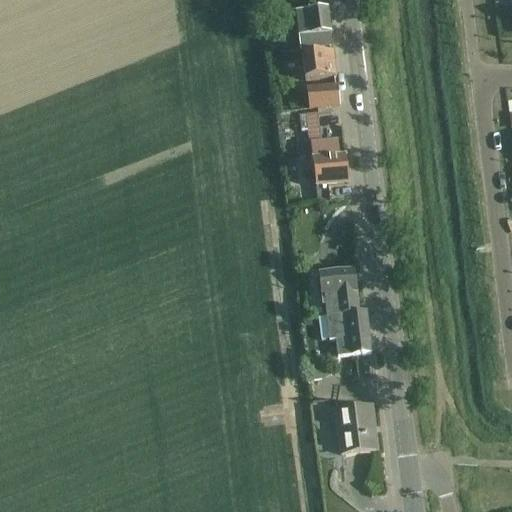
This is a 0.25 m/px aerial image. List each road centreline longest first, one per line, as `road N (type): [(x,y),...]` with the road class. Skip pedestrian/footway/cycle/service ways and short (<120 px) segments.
road 1 (tertiary): [(403,451),(345,0)]
road 2 (residential): [(511,329),(480,77)]
